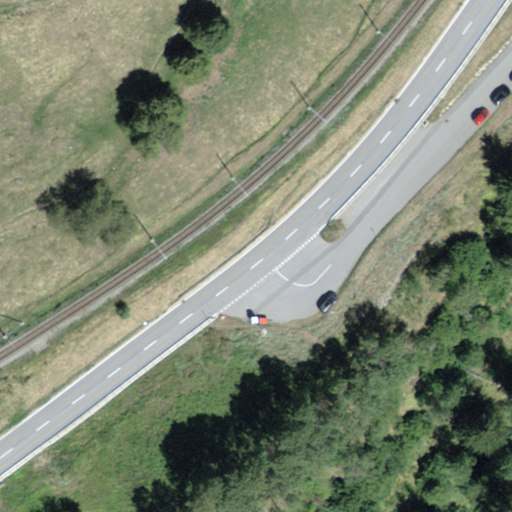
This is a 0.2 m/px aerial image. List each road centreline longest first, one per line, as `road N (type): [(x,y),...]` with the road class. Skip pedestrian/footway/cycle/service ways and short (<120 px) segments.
road 1 (unclassified): [(511,68),(315,280),(295,287),(265,257)]
road 2 (primary): [(265,257),(361,165),(485,0)]
road 3 (primary): [(0,458),(265,257)]
